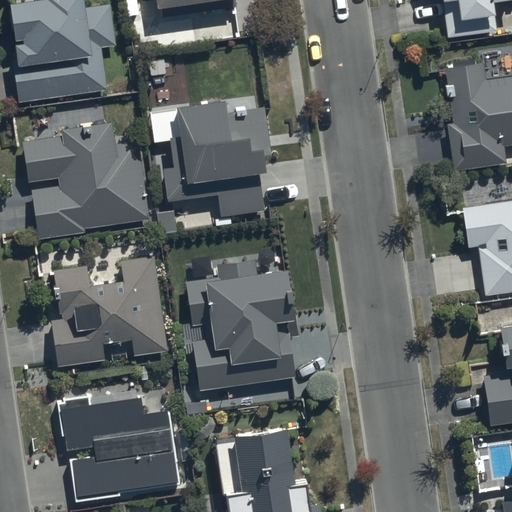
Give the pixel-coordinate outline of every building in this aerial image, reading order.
[(12,0),(21,53),(13,54),(19,96),(108,84),(102,42),(116,40),(110,0),(100,0),(87,2),(86,0),(12,0)] [(161,0),(163,15),(237,5),(236,0),(161,0)] [(443,0),(448,33),(500,27),(496,0),(443,0)] [(482,56),(444,61),(451,118),(448,118),(454,165),(506,158),(504,140),(511,138),(511,68),(484,73),(482,56)] [(236,102),(237,105),(230,106),(227,91),(178,98),(179,106),(160,108),(164,135),(172,134),(175,161),(164,163),(168,195),(218,188),(222,212),(266,206),(260,162),(268,161),(266,148),(272,148),(266,102),(248,104),(248,100),(236,102)] [(63,131),(24,135),(28,177),(59,173),(60,181),(32,185),(38,234),(86,228),(85,224),(149,217),(140,138),(117,141),(114,115),(62,121),(63,131)] [(511,195),(462,203),(468,242),(479,240),(487,291),(511,287),(511,195)] [(61,313),(52,315),(59,361),(105,355),(102,337),(132,332),(135,351),(168,346),(154,250),(121,255),(123,273),(90,277),(88,261),(54,265),(61,313)] [(219,271),(186,276),(192,320),(204,319),(206,333),(193,335),(199,383),(296,371),(291,332),(298,331),(289,260),(256,265),(255,254),(218,259),(219,271)] [(511,315),(501,317),(506,358),(511,357),(511,368),(484,372),(490,420),(511,417),(511,315)] [(95,452),(70,455),(76,496),(120,491),(119,488),(180,480),(171,404),(144,408),(142,391),(90,397),(89,390),(64,394),(64,395),(56,396),(60,431),(66,430),(68,445),(94,441),(95,452)] [(323,511),(321,493),(306,495),(303,472),(291,474),(285,422),(230,428),(236,482),(226,483),(228,507),(243,506),(243,511),(323,511)]
